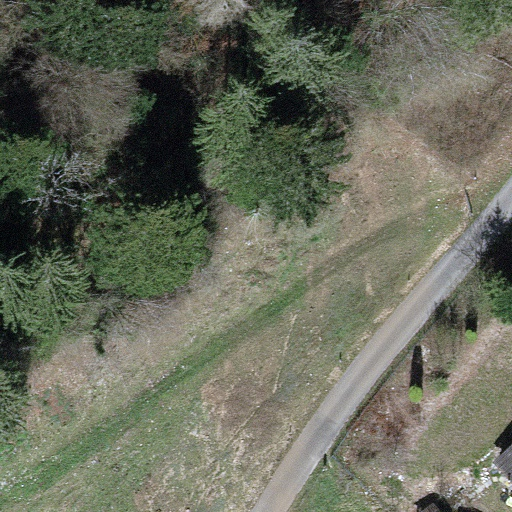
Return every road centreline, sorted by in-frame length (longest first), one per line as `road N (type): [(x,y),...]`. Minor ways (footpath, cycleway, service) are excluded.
road 1 (track): [(0,482),(48,461),(437,213),(511,177)]
road 2 (unclassified): [(511,203),(363,382),(277,511)]
